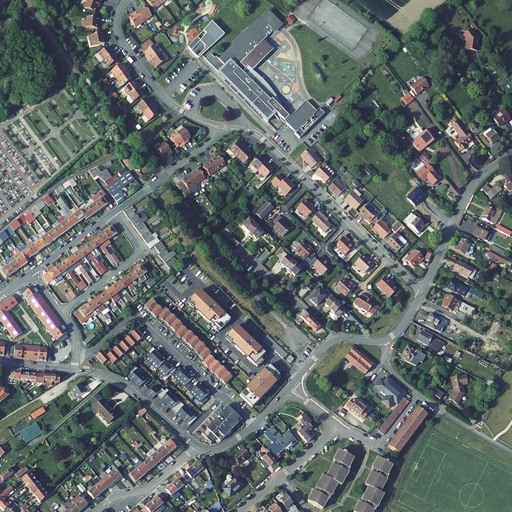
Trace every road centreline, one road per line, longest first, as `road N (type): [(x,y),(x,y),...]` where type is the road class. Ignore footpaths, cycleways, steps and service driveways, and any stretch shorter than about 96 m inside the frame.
road 1 (residential): [(219,126),(259,135),(422,292)]
road 2 (residential): [(75,356),(133,313),(253,426)]
road 3 (residential): [(127,0),(118,35),(151,83),(188,115),(219,126)]
road 4 (residential): [(511,152),(468,190),(422,292)]
road 5 (residential): [(74,370),(125,385),(195,446)]
road 6 (residential): [(60,313),(137,251),(114,213)]
road 7 (residential): [(219,126),(114,213)]
road 8 (residential): [(334,340),(239,247)]
road 9 (residential): [(339,426),(239,511)]
road 10 (residential): [(195,446),(146,489),(115,495),(95,511)]
